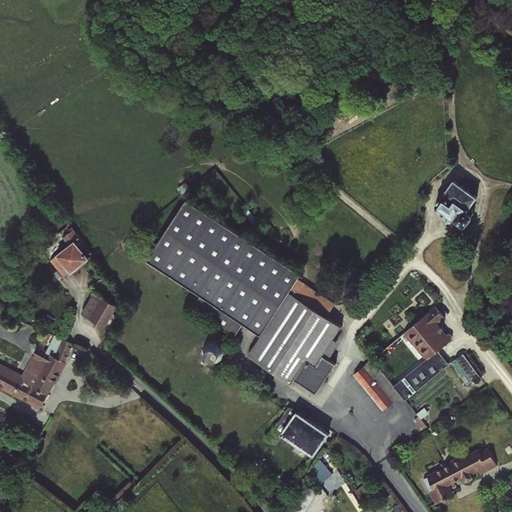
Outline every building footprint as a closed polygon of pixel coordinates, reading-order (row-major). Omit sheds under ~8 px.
[(429,90),(429,93),(429,94),(430,95),(432,97),(434,97),(436,97),(438,97),(440,95),(441,93),(441,91),(441,89),(439,87),(437,86),(435,86),(433,86),(431,87),(430,88),(429,90)] [(454,179),(435,205),(436,208),(442,212),(441,213),(454,222),(456,220),(465,227),(473,215),(472,214),(474,212),(473,209),(470,206),(477,196),(454,179)] [(185,182),(177,189),(182,195),(190,188),(185,182)] [(261,334),(300,274),(187,199),(148,260),(201,295),(193,308),(235,336),(243,322),(261,334)] [(248,207),(243,211),(253,224),(258,220),(248,207)] [(270,224),(265,228),(270,235),(276,231),(270,224)] [(72,227),(68,230),(70,233),(63,237),(69,245),(50,260),(64,278),(73,271),(75,274),(88,263),(86,260),(92,254),(72,227)] [(30,246),(22,253),(27,259),(35,253),(30,246)] [(290,292),(327,316),(335,303),(299,279),(290,292)] [(118,305),(94,291),(82,313),(111,330),(119,317),(113,314),(118,305)] [(493,291),(488,299),(500,306),(505,298),(493,291)] [(295,379),(316,393),(336,363),(323,355),(325,352),(334,338),(342,326),(327,316),(290,292),(249,354),(292,382),(295,379)] [(426,359),(394,385),(402,394),(406,400),(449,364),(439,350),(452,339),(452,338),(452,337),(452,336),(451,335),(450,334),(449,334),(447,334),(437,323),(439,322),(439,323),(444,318),(434,306),(404,333),(426,359)] [(46,352),(47,350),(43,349),(50,335),(45,333),(38,346),(39,347),(34,357),(32,356),(22,374),(0,362),(0,387),(40,409),(55,382),(57,383),(60,377),(59,377),(61,373),(62,373),(68,362),(67,361),(46,352)] [(74,345),(54,335),(47,350),(46,352),(67,361),(74,345)] [(334,338),(325,352),(331,356),(340,342),(334,338)] [(215,346),(211,346),(209,346),(207,348),(206,351),(207,355),(208,357),(210,358),(213,359),(215,359),(218,358),(220,356),(221,352),(220,349),(217,347),(215,346)] [(463,354),(450,363),(466,385),(479,376),(463,354)] [(382,410),(402,394),(394,385),(372,359),(353,375),(382,410)] [(280,434),(296,411),(288,407),(273,430),(280,434)] [(424,408),(417,414),(419,416),(421,419),(429,414),(424,408)] [(280,434),(315,456),(330,433),(296,411),(280,434)] [(419,416),(414,420),(421,428),(425,424),(421,419),(419,416)] [(497,465),(488,447),(480,452),(478,448),(458,459),(457,457),(450,460),(451,461),(449,462),(449,461),(443,464),(444,466),(427,475),(428,476),(423,479),(435,504),(454,494),(449,485),(463,478),(465,481),(467,482),(472,479),(473,477),(472,474),(479,470),(481,474),(497,465)] [(319,458),(309,473),(319,484),(332,473),(319,458)] [(364,484),(355,490),(361,497),(369,491),(364,484)] [(316,492),(304,485),(293,504),(305,511),(316,492)] [(281,504),(284,498),(274,491),(270,497),(281,504)]
